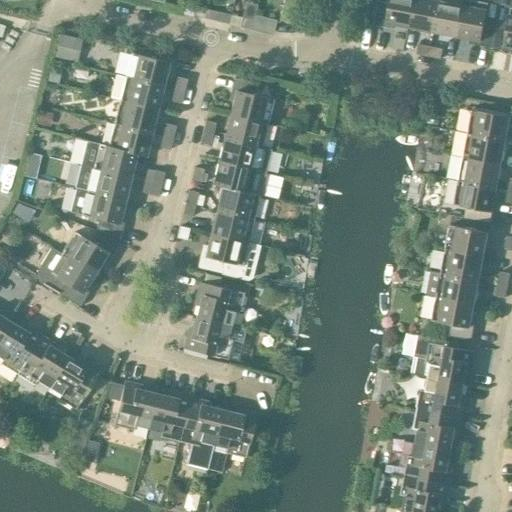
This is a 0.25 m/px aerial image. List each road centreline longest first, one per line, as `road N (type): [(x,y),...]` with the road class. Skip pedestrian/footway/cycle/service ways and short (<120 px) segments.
road 1 (residential): [(326,51),(511,88)]
road 2 (residential): [(164,227),(210,48)]
road 3 (residential): [(483,511),(511,357)]
road 4 (residential): [(210,48),(95,14),(78,0)]
road 5 (residential): [(101,336),(164,227)]
road 6 (residential): [(164,227),(150,351)]
